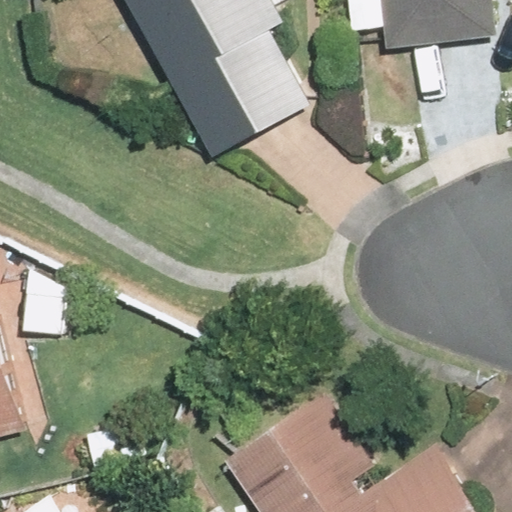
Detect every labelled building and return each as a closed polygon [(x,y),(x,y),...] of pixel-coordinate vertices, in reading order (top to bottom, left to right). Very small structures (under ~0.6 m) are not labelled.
[(294,23),(281,0),(139,0),(221,152),(323,98),(285,28),(294,23)] [(390,0),(396,48),(507,35),(502,0),(390,0)] [(83,294),(40,263),(33,327),(78,332),(83,294)] [(0,434),(43,424),(9,291),(0,293),(0,434)] [(338,390),(236,459),(270,511),(501,511),(453,440),(396,477),(338,390)] [(136,411),(89,431),(105,470),(152,451),(136,411)] [(76,511),(56,483),(15,511),(76,511)]
